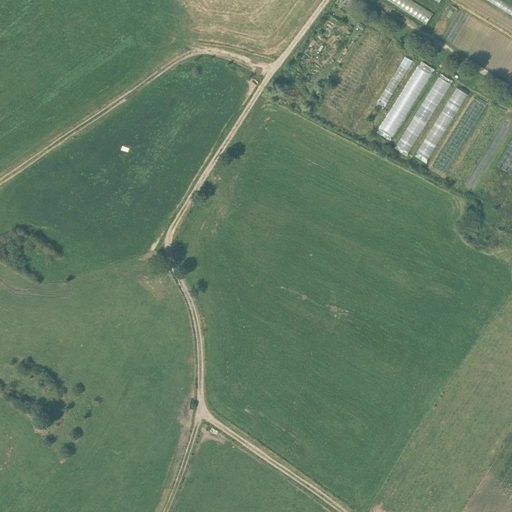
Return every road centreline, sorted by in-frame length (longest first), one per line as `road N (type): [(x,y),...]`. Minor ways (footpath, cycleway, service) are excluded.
road 1 (track): [(338,511),(199,415),(196,319),(162,251),(272,71),(326,0)]
road 2 (track): [(272,71),(218,50),(187,54),(0,184)]
road 3 (track): [(372,0),(511,91)]
